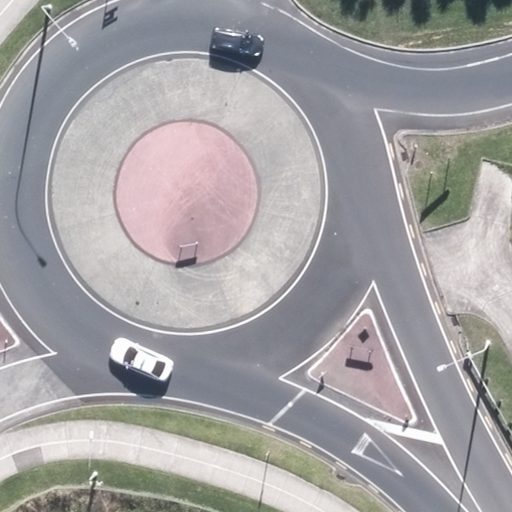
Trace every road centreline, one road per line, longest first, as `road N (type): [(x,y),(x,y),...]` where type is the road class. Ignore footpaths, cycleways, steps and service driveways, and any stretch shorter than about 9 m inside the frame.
road 1 (secondary): [(26,158),(50,102),(93,58),(149,33),(211,30),(260,45),(302,74),(333,115)]
road 2 (secondary): [(350,165),(429,388),(486,511)]
road 3 (secondary): [(435,511),(371,450),(218,353)]
road 4 (secondary): [(350,165),(351,215),(336,264),(306,306),(266,336),(218,353)]
road 5 (secondary): [(122,343),(75,312),(41,267),(24,214),(26,158)]
road 6 (motorway): [(333,115),(511,81)]
road 7 (residential): [(122,343),(0,372)]
